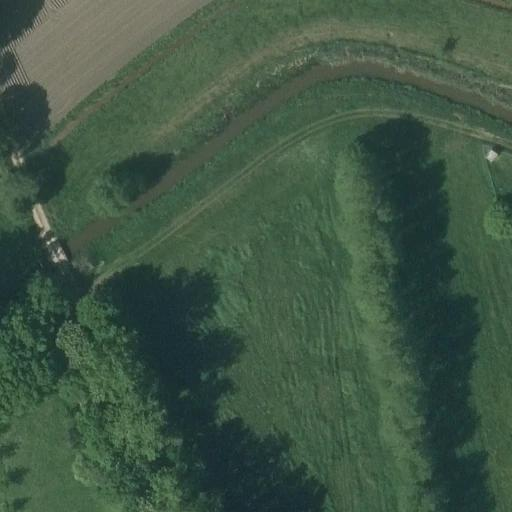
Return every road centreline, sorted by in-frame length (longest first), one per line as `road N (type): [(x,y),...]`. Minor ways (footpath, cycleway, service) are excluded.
road 1 (track): [(74,306),(165,511)]
road 2 (track): [(0,130),(74,306)]
